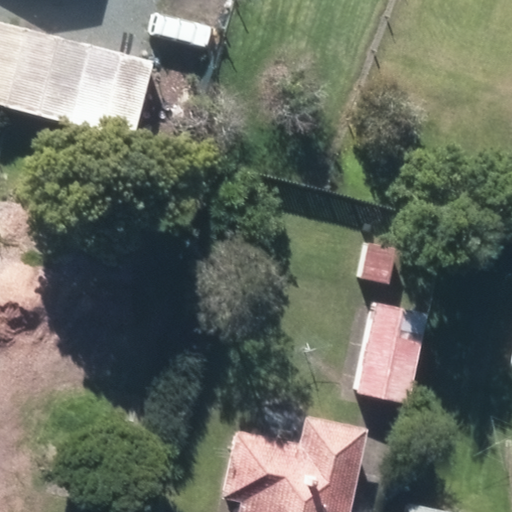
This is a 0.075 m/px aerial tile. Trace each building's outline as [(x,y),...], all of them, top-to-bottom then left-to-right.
[(160,0),(159,6),(223,22),(228,0),(160,0)] [(57,23),(39,96),(69,103),(104,111),(122,41),(88,31),(57,23)] [(387,251),(410,257),(417,231),(395,224),(387,251)] [(350,278),(381,283),(386,240),(357,237),(350,278)] [(344,394),(397,403),(414,315),(361,305),(344,394)] [(225,511),(334,511),(351,429),(289,416),(283,446),(221,433),(207,498),(227,503),(225,511)]
